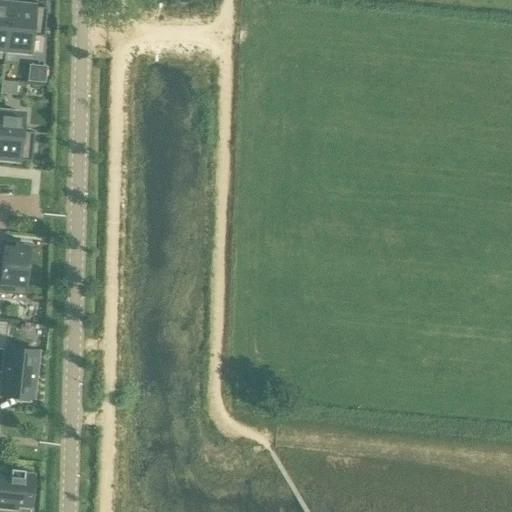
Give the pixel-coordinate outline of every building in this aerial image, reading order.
[(0,49),(4,50),(9,4),(0,3),(0,49)] [(9,4),(4,50),(29,52),(31,36),(44,37),(47,8),(9,4)] [(30,65),(28,81),(44,83),(46,67),(30,65)] [(1,82),(0,93),(16,95),(17,83),(1,82)] [(0,111),(0,158),(31,162),(34,133),(21,131),(23,114),(0,111)] [(0,292),(25,296),(30,248),(25,247),(26,245),(14,244),(14,246),(2,245),(0,265),(0,292)] [(4,349),(0,348),(0,372),(2,373),(0,393),(0,395),(17,397),(16,401),(29,402),(29,398),(33,398),(38,351),(5,348),(4,349)] [(0,511),(30,511),(32,497),(30,496),(32,475),(23,474),(24,471),(10,469),(10,473),(0,471),(0,511)]
